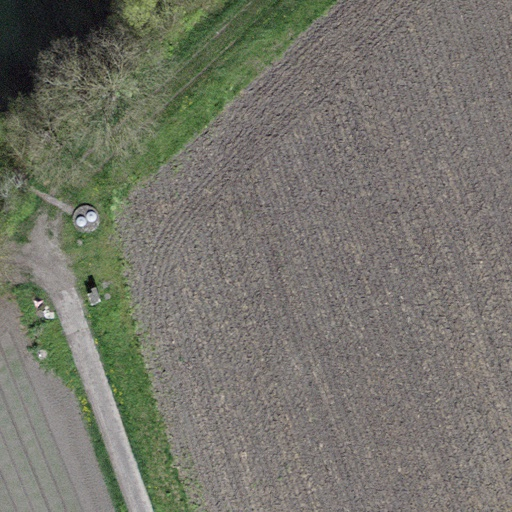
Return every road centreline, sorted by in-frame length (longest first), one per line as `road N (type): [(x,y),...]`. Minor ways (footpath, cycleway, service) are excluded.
road 1 (track): [(301,0),(0,283)]
road 2 (track): [(41,246),(135,511)]
